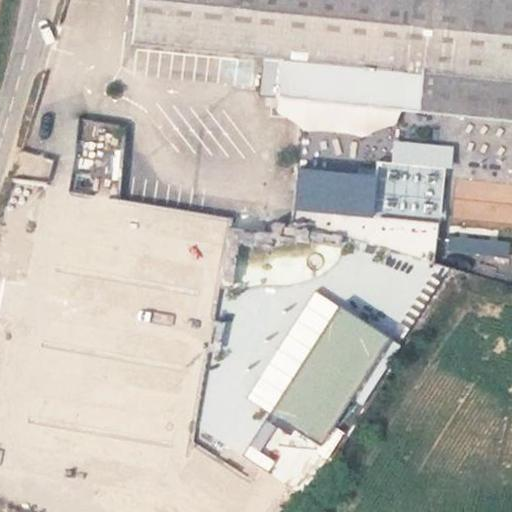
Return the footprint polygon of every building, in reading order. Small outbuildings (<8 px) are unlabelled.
[(511,0),(136,0),(132,45),(281,60),(276,99),(511,122),(511,0)] [(118,194),(130,126),(73,116),(67,150),(99,155),(93,190),(118,194)] [(381,162),(377,216),(445,220),(451,145),(394,141),(392,163),(381,162)] [(297,169),(294,209),(371,216),(375,176),(297,169)] [(511,192),(460,193),(460,221),(511,220),(511,192)] [(354,317),(297,402),(333,425),(389,340),(354,317)]
